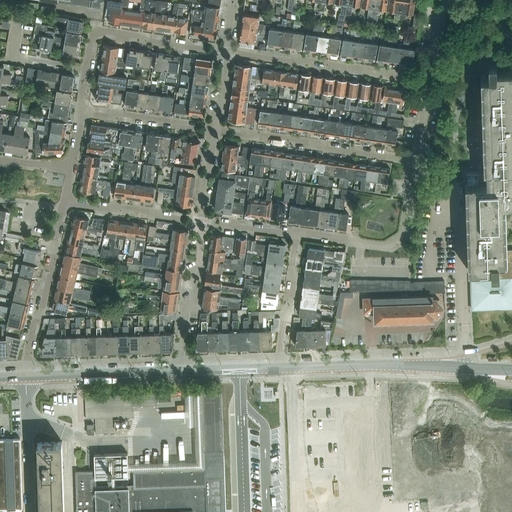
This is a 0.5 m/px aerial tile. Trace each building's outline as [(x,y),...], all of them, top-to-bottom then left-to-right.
[(107,0),(106,6),(111,7),(109,22),(119,23),(122,0),(107,0)] [(122,0),(119,23),(130,25),(133,10),(128,9),(129,0),(122,0)] [(140,0),(139,11),(133,10),(130,25),(142,27),(145,0),(140,0)] [(145,0),(142,27),(153,28),(155,13),(154,13),(150,12),(151,5),(155,6),(156,6),(157,1),(153,0),(145,0)] [(332,2),(332,0),(319,0),(318,11),(324,11),(325,1),(332,2)] [(334,0),(334,2),(342,4),(341,13),(339,14),(338,19),(344,20),(345,20),(345,14),(347,0),(334,0)] [(347,0),(345,14),(350,15),(352,5),(359,6),(359,0),(347,0)] [(362,0),(361,6),(368,7),(367,17),(372,18),(374,0),(362,0)] [(374,0),(372,18),(377,18),(379,9),(386,10),(387,0),(374,0)] [(394,21),(399,22),(401,0),(389,0),(388,10),(395,11),(394,21)] [(401,0),(399,22),(404,23),(406,13),(413,14),(414,0),(401,0)] [(155,13),(153,28),(163,30),(166,14),(160,14),(161,7),(167,8),(168,2),(157,1),(156,6),(155,6),(154,13),(155,13)] [(163,30),(174,32),(179,3),(174,3),(172,15),(166,14),(163,30)] [(174,32),(185,33),(186,33),(188,18),(182,17),(183,9),(185,9),(185,4),(179,3),(174,32)] [(220,8),(219,8),(203,5),(202,11),(191,9),(191,14),(192,14),(218,18),(220,8)] [(248,14),(243,13),(241,27),(263,31),(263,30),(264,25),(258,24),(259,16),(248,14)] [(412,27),(419,29),(421,15),(414,13),(412,27)] [(82,21),(83,18),(54,14),(53,20),(67,23),(66,29),(81,32),(83,21),(82,21)] [(192,14),(191,16),(191,19),(199,20),(199,21),(201,21),(200,26),(194,25),(194,26),(217,29),(218,18),(192,14)] [(283,17),(279,16),(277,16),(276,24),(277,24),(277,29),(269,28),(269,31),(268,37),(267,45),(279,47),(282,25),(283,18),(282,18),(283,17)] [(306,33),(303,50),(315,52),(320,22),(314,21),(312,34),(306,33)] [(320,22),(315,52),(326,54),(329,37),(328,37),(323,36),(324,27),(325,23),(320,22)] [(42,35),(40,44),(39,49),(43,50),(44,52),(48,53),(49,51),(51,51),(52,47),(52,45),(53,41),(54,36),(45,35),(47,25),(41,24),(35,23),(34,33),(42,35)] [(191,25),(189,33),(215,37),(217,29),(194,26),(194,25),(191,25)] [(282,25),(279,47),(290,48),(292,32),(292,31),(285,30),(286,25),(282,25)] [(301,50),(304,33),(297,32),(298,27),(293,26),(292,31),(292,32),(290,48),(301,50)] [(338,55),(340,38),(333,37),(334,32),(336,33),(336,31),(336,27),(330,26),(330,28),(328,37),(329,37),(326,54),(338,55)] [(269,31),(263,31),(241,27),(239,41),(247,42),(248,43),(248,42),(255,43),(256,38),(256,36),(268,37),(269,31)] [(350,40),(343,38),(341,51),(340,55),(351,57),(354,40),(356,30),(351,29),(350,34),(351,34),(350,40)] [(374,61),(375,56),(377,44),(370,42),(371,37),(372,30),(368,29),(367,37),(366,36),(365,42),(366,42),(363,59),(374,61)] [(361,31),(356,30),(354,40),(351,57),(363,59),(366,42),(365,42),(358,41),(359,35),(360,36),(361,31)] [(62,39),(63,38),(54,36),(53,41),(79,45),(80,41),(82,41),(82,36),(81,35),(81,34),(66,31),(65,40),(62,39)] [(381,33),(380,38),(387,39),(387,45),(379,44),(377,56),(376,61),(388,62),(393,33),(386,31),(386,34),(381,33)] [(397,41),(398,33),(393,33),(388,62),(399,64),(402,47),(396,46),(397,41)] [(411,66),(413,54),(415,49),(407,48),(409,35),(404,35),(402,47),(399,64),(411,66)] [(62,54),(75,56),(77,57),(77,55),(79,55),(80,51),(78,49),(79,45),(53,41),(52,45),(64,47),(63,49),(62,54)] [(128,49),(119,48),(119,47),(104,45),(104,47),(102,48),(101,51),(103,52),(102,58),(126,62),(127,56),(128,49)] [(127,56),(126,62),(125,67),(126,67),(126,64),(134,65),(134,67),(133,67),(132,76),(137,76),(140,50),(136,50),(135,50),(134,48),(131,48),(129,49),(128,49),(127,56)] [(142,66),(150,68),(152,57),(153,52),(151,52),(150,50),(147,50),(146,51),(144,51),(140,50),(137,76),(141,77),(142,68),(141,68),(142,66)] [(157,53),(156,58),(154,69),(162,70),(162,72),(160,73),(159,80),(165,81),(168,55),(157,53)] [(180,61),(180,56),(168,55),(165,81),(176,82),(180,61)] [(190,58),(189,58),(184,57),(183,62),(182,69),(194,71),(210,73),(211,70),(212,61),(196,59),(195,66),(189,65),(190,58)] [(125,67),(126,62),(102,58),(101,64),(99,64),(99,67),(100,69),(100,71),(115,73),(115,68),(116,66),(125,67)] [(234,76),(257,79),(260,79),(262,68),(257,68),(252,67),(242,65),(240,64),(238,65),(236,64),(234,76)] [(0,65),(0,77),(10,79),(11,74),(2,73),(4,66),(0,65)] [(469,185),(468,185),(468,186),(469,212),(471,271),(470,271),(470,272),(473,272),(473,278),(471,279),(473,310),(511,308),(511,236),(503,237),(502,205),(511,204),(511,72),(496,73),(496,66),(488,66),(489,79),(483,79),(481,79),(485,172),(487,172),(487,181),(487,184),(469,185)] [(38,69),(31,68),(28,67),(27,72),(25,81),(35,83),(38,69)] [(57,73),(50,72),(38,69),(35,83),(54,86),(57,73)] [(264,69),(263,74),(261,83),(269,84),(267,92),(272,93),(273,85),(275,70),(264,69)] [(275,70),(273,85),(280,86),(279,94),(283,95),(287,72),(275,70)] [(193,78),(187,77),(187,81),(193,82),(193,83),(209,85),(210,73),(194,71),(193,78)] [(289,93),(289,92),(290,87),(296,88),(298,74),(287,72),(283,95),(289,95),(289,93)] [(125,88),(127,77),(124,76),(99,73),(96,91),(96,92),(95,92),(94,97),(95,97),(95,98),(97,101),(98,101),(98,102),(103,102),(103,101),(104,102),(110,102),(113,103),(121,104),(121,99),(122,94),(117,93),(118,87),(125,88)] [(59,88),(67,89),(72,90),(73,84),(73,83),(75,82),(75,79),(74,77),(74,76),(62,74),(59,88)] [(308,90),(310,75),(309,75),(308,74),(306,74),(305,75),(300,74),(296,102),(308,103),(309,98),(302,97),(303,89),(308,90)] [(322,82),(322,77),(321,77),(320,76),(318,75),(317,76),(312,76),(310,90),(309,98),(308,103),(320,105),(321,101),(321,99),(314,98),(315,91),(320,91),(322,82)] [(233,87),(249,89),(250,82),(256,83),(257,79),(234,76),(233,87)] [(0,77),(0,88),(1,82),(9,83),(10,79),(0,77)] [(334,84),(334,79),(333,79),(332,78),(330,77),(329,78),(324,78),(321,99),(321,101),(320,105),(327,106),(328,103),(326,102),(328,93),(332,93),(334,84)] [(141,79),(133,78),(133,80),(129,79),(127,90),(127,89),(124,105),(130,105),(131,107),(134,107),(135,106),(136,106),(140,81),(141,79)] [(341,80),(336,79),(336,84),(332,107),(345,109),(345,103),(338,102),(339,94),(344,95),(347,81),(345,81),(345,79),(342,79),(341,80)] [(148,108),(150,93),(143,92),(145,82),(140,81),(136,106),(141,107),(142,109),(145,109),(147,108),(148,108)] [(356,111),(357,106),(350,105),(351,96),(357,97),(358,87),(359,82),(358,82),(357,81),(354,81),(353,82),(349,81),(348,86),(345,103),(345,109),(356,111)] [(150,93),(148,108),(153,109),(154,110),(157,111),(158,110),(160,110),(162,95),(155,94),(156,83),(152,82),(151,84),(150,93)] [(370,89),(371,84),(369,84),(368,83),(366,82),(365,83),(361,83),(360,88),(357,106),(356,111),(368,112),(368,108),(362,107),(363,98),(368,99),(370,89)] [(192,89),(186,88),(185,93),(191,94),(207,96),(207,93),(208,93),(209,85),(193,83),(192,89)] [(379,114),(379,110),(382,91),(383,86),(378,85),(377,84),(375,84),(374,85),(372,84),(370,99),(375,100),(374,108),(368,107),(368,108),(368,112),(379,114)] [(172,112),(172,107),(174,97),(166,95),(167,89),(172,89),(173,86),(164,85),(162,95),(160,110),(165,111),(166,112),(169,113),(170,111),(172,112)] [(387,111),(379,110),(379,114),(391,116),(391,112),(392,108),(395,88),(390,87),(389,86),(387,86),(386,87),(384,86),(384,91),(382,100),(389,101),(387,111)] [(253,101),(254,96),(248,95),(249,89),(233,87),(231,98),(247,100),(248,100),(253,101)] [(397,103),(403,104),(406,90),(405,90),(404,88),(402,88),(400,89),(395,88),(392,108),(391,112),(396,112),(397,103)] [(55,101),(70,104),(70,99),(72,98),(72,95),(71,94),(72,92),(57,90),(56,96),(49,94),(48,100),(55,101)] [(190,101),(184,100),(183,105),(189,106),(205,108),(207,96),(191,94),(190,101)] [(231,98),(229,109),(255,113),(256,108),(247,106),(247,100),(231,98)] [(43,99),(42,105),(50,107),(48,117),(53,118),(62,120),(67,121),(68,116),(68,115),(68,114),(70,113),(70,110),(69,109),(69,107),(70,104),(55,101),(48,100),(43,99)] [(179,104),(175,103),(174,112),(204,116),(205,108),(189,106),(183,105),(179,104)] [(266,110),(260,109),(258,124),(269,126),(272,104),(267,103),(266,110)] [(276,104),(272,104),(269,126),(279,127),(281,112),(275,111),(276,104)] [(288,106),(287,113),(281,112),(279,127),(290,129),(293,107),(288,106)] [(297,114),(298,108),(293,107),(290,129),(300,131),(303,115),(302,115),(297,114)] [(234,121),(243,122),(244,122),(247,123),(254,124),(254,119),(255,113),(229,109),(229,114),(228,120),(230,120),(232,121),(234,121)] [(311,132),(314,111),(309,110),(308,116),(303,115),(300,131),(311,132)] [(314,111),(311,132),(321,134),(323,119),(317,118),(319,111),(314,111)] [(21,112),(19,120),(29,122),(30,120),(30,114),(31,114),(21,112)] [(335,113),(330,112),(329,119),(323,119),(321,134),(332,135),(335,113)] [(350,122),(344,121),(342,137),(353,138),(356,112),(351,112),(350,122)] [(362,118),(363,113),(356,112),(353,138),(363,140),(365,125),(359,124),(360,118),(362,118)] [(344,121),(339,121),(340,113),(335,113),(332,135),(342,137),(344,121)] [(374,142),(378,116),(373,115),(371,126),(365,125),(363,140),(374,142)] [(374,142),(384,143),(386,128),(381,127),(382,121),(383,116),(378,116),(374,142)] [(404,120),(388,117),(387,125),(386,128),(384,143),(395,145),(396,140),(398,130),(392,129),(392,126),(403,128),(404,120)] [(40,129),(37,129),(65,133),(66,129),(67,128),(67,126),(66,124),(67,122),(46,119),(45,125),(41,125),(41,124),(40,124),(40,129)] [(118,128),(114,128),(107,127),(107,126),(91,124),(90,132),(89,138),(105,141),(105,140),(116,142),(118,128)] [(8,134),(5,150),(16,152),(20,127),(15,126),(14,135),(8,134)] [(20,127),(16,152),(27,153),(30,137),(23,136),(24,128),(20,127)] [(120,128),(120,133),(118,143),(125,144),(124,152),(122,153),(121,159),(128,160),(129,153),(132,130),(120,128)] [(37,129),(35,129),(35,142),(40,143),(40,134),(50,135),(48,142),(49,143),(63,143),(63,142),(65,141),(65,138),(64,137),(65,133),(37,129)] [(141,146),(143,137),(143,132),(132,130),(129,153),(133,153),(134,145),(141,146)] [(147,132),(147,137),(145,148),(152,149),(151,157),(149,157),(148,163),(155,163),(159,134),(155,134),(156,134),(154,133),(153,132),(150,131),(149,133),(147,132)] [(155,163),(162,164),(163,159),(161,158),(162,150),(169,152),(171,136),(169,136),(168,134),(166,134),(164,135),(163,135),(159,134),(155,163)] [(172,145),(171,148),(176,149),(178,149),(178,146),(180,137),(173,136),(172,145)] [(87,149),(87,150),(90,151),(90,155),(101,157),(101,156),(113,158),(114,158),(116,142),(105,140),(105,141),(89,138),(88,143),(88,142),(88,144),(86,145),(86,147),(87,149)] [(194,140),(184,138),(183,147),(178,146),(178,149),(197,152),(198,147),(200,147),(200,143),(199,142),(199,140),(194,140)] [(35,153),(43,153),(62,152),(63,143),(49,143),(48,142),(40,143),(35,142),(35,153)] [(248,160),(249,148),(243,147),(242,155),(238,155),(239,146),(224,144),(222,157),(248,160)] [(251,148),(251,153),(250,162),(256,163),(254,175),(258,176),(262,150),(251,148)] [(178,149),(176,149),(176,152),(182,153),(181,162),(196,164),(196,162),(198,162),(198,157),(197,157),(197,152),(178,149)] [(262,150),(258,176),(263,176),(265,164),(271,165),(273,151),(262,150)] [(280,179),(283,153),(273,151),(271,165),(277,166),(276,174),(275,178),(280,179)] [(285,179),(287,167),(292,168),(294,154),(283,153),(280,179),(285,179)] [(101,160),(101,156),(101,157),(90,155),(86,154),(86,155),(85,156),(84,159),(85,160),(84,163),(109,168),(110,162),(101,160)] [(301,181),(305,156),(294,154),(292,168),(298,169),(296,181),(301,181)] [(305,182),(307,171),(313,171),(315,157),(305,156),(301,181),(305,182)] [(222,157),(221,169),(222,170),(226,170),(235,171),(237,163),(243,164),(247,164),(248,160),(222,157)] [(322,184),(326,159),(315,157),(313,171),(319,172),(318,184),(322,184)] [(334,175),(336,161),(326,159),(322,184),(327,185),(329,174),(334,175)] [(343,187),(347,162),(336,161),(334,175),(341,176),(339,187),(343,187)] [(114,191),(114,196),(115,196),(116,197),(118,198),(119,197),(124,197),(129,162),(125,162),(122,182),(116,181),(114,191)] [(129,183),(131,170),(137,170),(138,164),(132,163),(129,162),(124,197),(128,198),(129,199),(133,200),(135,184),(129,183)] [(355,178),(357,164),(347,162),(343,187),(348,188),(349,177),(355,178)] [(99,170),(109,172),(109,168),(84,163),(84,167),(83,168),(82,173),(98,175),(99,170)] [(144,164),(142,174),(141,184),(135,184),(133,200),(138,200),(139,200),(143,200),(146,175),(148,165),(144,164)] [(368,165),(357,164),(355,178),(362,179),(360,190),(364,191),(368,165)] [(153,202),(155,186),(150,186),(152,172),(151,172),(152,165),(148,165),(146,175),(143,200),(147,201),(148,202),(150,202),(151,201),(153,202)] [(368,165),(364,191),(368,191),(370,180),(376,181),(379,167),(368,165)] [(196,169),(174,166),(172,182),(178,183),(194,185),(196,175),(196,169)] [(390,168),(389,168),(379,167),(376,181),(374,192),(379,193),(380,188),(380,182),(382,182),(387,183),(390,168)] [(98,175),(82,173),(81,177),(82,178),(81,182),(106,186),(107,182),(97,180),(98,175)] [(235,186),(246,188),(248,188),(249,183),(250,176),(245,175),(227,173),(222,173),(221,179),(219,178),(218,189),(235,192),(235,191),(235,186)] [(250,176),(249,183),(256,184),(262,184),(263,178),(257,177),(255,177),(250,176)] [(274,189),(276,180),(269,179),(266,198),(260,198),(257,216),(259,216),(260,217),(263,218),(264,217),(268,217),(272,188),(274,189)] [(96,188),(105,190),(106,186),(81,182),(80,186),(79,187),(79,189),(80,190),(79,191),(84,192),(95,194),(96,188)] [(194,185),(178,183),(177,190),(159,187),(158,191),(164,192),(169,193),(193,196),(194,185)] [(256,216),(257,216),(260,198),(254,197),(256,184),(249,183),(248,188),(245,209),(244,214),(245,214),(246,214),(251,215),(252,216),(255,217),(256,216)] [(437,186),(423,186),(423,195),(438,195),(437,186)] [(235,192),(218,189),(216,199),(232,202),(232,201),(233,197),(240,198),(245,198),(245,193),(235,191),(235,192)] [(341,189),(340,198),(345,198),(345,200),(349,200),(350,200),(356,201),(357,193),(357,191),(350,190),(341,189)] [(283,219),(286,220),(290,192),(285,192),(283,201),(279,200),(279,203),(273,202),(271,213),(271,218),(283,220),(283,219)] [(295,220),(298,221),(302,193),(297,192),(295,206),(290,205),(288,220),(289,220),(289,221),(295,222),(295,220)] [(193,196),(169,193),(169,196),(176,197),(175,205),(191,207),(193,196)] [(306,193),(302,193),(298,221),(301,221),(301,223),(308,224),(310,208),(304,207),(306,193)] [(314,223),(317,224),(321,195),(317,195),(315,208),(310,208),(308,224),(314,225),(314,223)] [(324,210),(326,196),(321,195),(317,224),(320,224),(320,226),(327,227),(329,210),(324,210)] [(336,197),(334,211),(329,210),(327,227),(333,227),(333,226),(336,226),(340,198),(336,197)] [(346,228),(348,214),(343,213),(345,200),(345,198),(340,198),(336,226),(340,227),(339,228),(345,229),(346,228)] [(215,210),(225,212),(226,213),(229,213),(230,212),(242,214),(243,209),(244,203),(240,202),(232,201),(232,202),(216,199),(215,210)] [(87,225),(88,224),(89,219),(74,216),(74,217),(73,217),(72,220),(73,221),(72,225),(96,231),(101,232),(104,220),(97,219),(95,226),(87,225)] [(101,248),(100,255),(101,257),(109,258),(113,258),(118,221),(114,221),(113,220),(110,219),(109,220),(108,220),(107,225),(106,235),(112,236),(110,250),(101,248)] [(118,221),(113,258),(117,259),(120,237),(125,238),(128,222),(123,221),(122,222),(119,222),(118,221)] [(131,239),(130,248),(134,249),(137,224),(133,223),(132,222),(128,222),(125,238),(131,239)] [(137,224),(134,249),(139,250),(143,250),(145,240),(147,225),(146,225),(145,224),(142,224),(141,225),(137,224)] [(70,229),(69,234),(84,238),(85,233),(90,234),(90,233),(95,234),(96,231),(72,225),(71,229),(70,229)] [(188,231),(173,229),(172,234),(156,232),(156,226),(149,225),(148,230),(148,236),(154,236),(161,237),(186,241),(188,231)] [(6,235),(5,239),(19,242),(20,238),(23,239),(24,236),(7,232),(6,235)] [(234,237),(226,236),(223,236),(218,235),(217,234),(214,233),(213,234),(211,234),(209,249),(226,252),(226,251),(232,252),(234,242),(234,237)] [(68,239),(67,243),(92,249),(93,245),(83,243),(84,238),(69,234),(68,238),(68,239)] [(186,241),(161,237),(160,241),(172,243),(171,249),(185,251),(186,241)] [(245,254),(246,244),(247,239),(245,239),(244,237),(241,237),(240,238),(236,238),(236,243),(234,252),(235,252),(235,253),(240,253),(239,260),(233,259),(231,259),(231,263),(243,264),(245,254)] [(41,256),(40,255),(41,251),(41,250),(37,249),(38,243),(23,239),(20,238),(19,242),(17,249),(25,251),(23,258),(24,258),(36,261),(38,262),(39,260),(40,259),(41,256)] [(255,243),(254,250),(283,254),(283,251),(285,251),(286,245),(285,245),(285,244),(275,243),(275,242),(269,241),(269,242),(269,245),(255,243)] [(66,252),(65,253),(80,256),(81,251),(97,255),(98,251),(92,249),(67,243),(67,247),(66,248),(65,250),(66,252)] [(343,258),(344,253),(334,251),(333,256),(324,255),(324,250),(324,249),(318,248),(318,249),(309,248),(308,248),(307,254),(309,254),(308,257),(343,262),(343,258)] [(158,253),(158,256),(158,257),(183,260),(185,251),(171,249),(170,254),(158,253)] [(208,260),(231,263),(231,259),(225,258),(226,252),(209,249),(208,260)] [(254,250),(253,254),(267,256),(266,261),(283,264),(284,257),(282,257),(283,254),(254,250)] [(64,259),(63,264),(97,271),(98,267),(79,262),(80,256),(65,253),(65,254),(64,255),(63,258),(64,259)] [(143,254),(141,264),(157,267),(157,264),(161,264),(162,261),(168,262),(167,268),(182,270),(183,260),(158,257),(158,256),(145,254),(143,254)] [(333,265),(332,271),(336,271),(341,272),(343,262),(308,257),(308,261),(306,260),(305,267),(322,269),(323,264),(333,265)] [(20,273),(35,277),(35,275),(36,274),(37,271),(36,270),(37,266),(32,265),(33,262),(35,263),(36,261),(24,258),(23,262),(22,262),(22,264),(16,263),(14,271),(20,272),(20,273)] [(229,267),(237,268),(236,276),(241,277),(242,269),(243,264),(231,263),(208,260),(206,270),(211,270),(223,272),(224,267),(229,268),(229,267)] [(283,264),(266,261),(266,266),(252,264),(245,263),(245,268),(280,273),(280,270),(282,270),(283,264)] [(61,273),(60,275),(75,278),(77,272),(96,276),(97,271),(63,264),(62,268),(61,269),(60,272),(61,273)] [(121,264),(120,273),(128,273),(129,265),(121,264)] [(306,274),(305,277),(334,281),(335,276),(321,274),(322,269),(305,267),(304,273),(306,274)] [(182,270),(167,268),(166,268),(165,273),(145,271),(144,275),(155,276),(181,280),(182,270)] [(280,273),(245,268),(244,271),(250,272),(250,273),(264,275),(263,281),(280,283),(281,276),(280,276),(280,273)] [(221,274),(206,272),(204,285),(219,287),(221,274)] [(34,279),(19,275),(17,282),(0,277),(0,283),(31,290),(33,286),(34,285),(34,282),(34,280),(34,279)] [(144,275),(144,281),(164,283),(163,287),(163,288),(174,290),(179,290),(181,280),(155,276),(144,275)] [(75,280),(60,277),(59,279),(58,279),(58,282),(58,283),(57,288),(86,295),(87,290),(73,286),(75,280)] [(319,288),(320,283),(334,285),(334,281),(305,277),(305,280),(303,280),(302,286),(319,288)] [(280,283),(263,281),(263,285),(249,283),(250,278),(245,278),(244,288),(277,292),(278,289),(279,289),(280,283)] [(424,292),(424,281),(414,282),(414,292),(424,292)] [(434,292),(434,281),(424,281),(424,292),(434,292)] [(434,281),(434,292),(444,292),(444,281),(434,281)] [(0,287),(15,291),(14,294),(13,298),(29,302),(29,301),(30,300),(31,297),(30,295),(31,290),(0,283),(0,287)] [(234,295),(234,292),(243,293),(244,288),(222,285),(221,289),(228,290),(227,294),(234,295)] [(303,293),(303,296),(332,300),(332,295),(319,293),(319,288),(302,286),(301,293),(303,293)] [(221,290),(209,288),(204,287),(202,298),(240,303),(240,302),(239,302),(239,299),(220,296),(221,290)] [(86,295),(57,288),(56,293),(55,294),(54,296),(55,297),(54,299),(69,303),(69,302),(71,296),(88,300),(89,295),(86,295)] [(271,301),(276,302),(277,302),(278,302),(278,296),(277,295),(277,292),(244,288),(243,293),(243,297),(247,298),(248,294),(248,293),(261,295),(261,300),(271,301)] [(174,291),(163,290),(162,296),(147,295),(146,299),(151,299),(151,298),(177,302),(179,292),(174,291)] [(337,301),(335,300),(332,300),(303,296),(302,299),(301,299),(300,305),(316,308),(317,302),(336,305),(337,301)] [(375,321),(431,319),(432,319),(432,316),(437,316),(442,308),(436,300),(433,300),(433,299),(431,299),(431,297),(364,299),(364,312),(375,312),(375,321)] [(161,304),(160,311),(167,312),(176,312),(177,302),(151,298),(151,299),(146,299),(151,300),(151,302),(161,304)] [(201,308),(206,308),(209,309),(218,308),(219,304),(228,305),(228,308),(239,308),(240,303),(202,298),(201,308)] [(57,311),(66,313),(68,306),(74,307),(74,309),(85,311),(87,306),(69,302),(69,303),(54,299),(53,303),(53,304),(52,307),(52,308),(52,310),(57,311)] [(11,307),(9,307),(0,304),(0,309),(25,316),(26,311),(28,310),(28,307),(28,306),(28,304),(13,300),(11,307)] [(276,302),(271,301),(261,300),(260,308),(275,308),(276,302)] [(112,310),(112,313),(124,313),(124,301),(113,301),(113,310),(112,310)] [(299,315),(305,316),(321,318),(322,313),(316,312),(316,308),(300,305),(299,312),(300,312),(300,315),(299,315)] [(0,314),(9,316),(8,319),(7,324),(23,327),(23,326),(24,325),(25,322),(24,320),(25,316),(0,309),(0,314)] [(275,311),(258,311),(259,314),(259,320),(260,348),(260,347),(262,347),(262,348),(263,348),(263,347),(270,347),(271,347),(271,337),(272,337),(272,331),(271,331),(271,330),(266,330),(263,330),(263,317),(274,317),(274,316),(275,311)] [(217,312),(211,312),(212,331),(207,332),(208,349),(216,349),(216,348),(218,348),(218,349),(217,331),(217,312)] [(237,312),(232,312),(233,331),(228,331),(228,349),(236,348),(238,347),(238,348),(239,348),(238,331),(237,312)] [(197,332),(197,338),(197,342),(196,342),(196,349),(197,349),(204,349),(205,349),(207,348),(207,349),(208,349),(207,332),(207,320),(206,320),(206,313),(200,313),(199,323),(201,323),(202,332),(197,332)] [(176,314),(159,314),(159,325),(164,325),(164,319),(175,319),(176,314)] [(61,317),(55,318),(55,323),(61,323),(61,328),(65,327),(65,317),(61,317)] [(302,325),(301,330),(297,330),(297,331),(296,331),(295,337),(296,337),(295,346),(297,346),(297,347),(303,346),(303,345),(307,345),(307,330),(308,318),(299,317),(298,324),(302,325)] [(44,344),(43,346),(44,354),(46,354),(47,355),(50,355),(51,354),(55,354),(56,353),(55,336),(55,323),(55,318),(50,318),(49,324),(46,337),(45,337),(45,339),(44,340),(43,342),(44,343),(44,344)] [(278,331),(280,318),(273,318),(274,325),(271,325),(271,331),(278,331)] [(307,330),(307,345),(309,345),(309,346),(317,346),(317,330),(310,330),(312,319),(308,318),(307,330)] [(249,348),(249,330),(248,330),(248,319),(243,320),(243,331),(238,331),(239,348),(247,348),(247,347),(249,347),(249,348)] [(222,331),(217,331),(218,349),(226,349),(226,348),(228,348),(228,349),(228,331),(227,320),(222,320),(222,331)] [(254,330),(249,330),(249,348),(257,348),(257,347),(259,347),(259,348),(260,348),(259,320),(254,320),(254,330)] [(326,345),(326,344),(329,344),(333,322),(320,320),(320,323),(321,330),(317,330),(317,346),(322,346),(322,344),(325,344),(325,345),(326,345)] [(20,338),(20,336),(21,336),(22,329),(17,328),(7,325),(6,327),(7,355),(9,355),(9,357),(14,356),(14,355),(16,355),(20,338)] [(129,334),(128,334),(129,351),(130,351),(132,352),(134,352),(135,351),(139,351),(139,325),(135,326),(135,334),(129,334)] [(143,325),(139,325),(139,351),(143,351),(144,352),(147,352),(148,351),(150,350),(149,334),(143,334),(143,325)] [(153,325),(149,325),(149,334),(150,350),(154,350),(155,351),(158,351),(159,350),(160,350),(160,333),(154,334),(153,325)] [(164,325),(159,325),(160,333),(160,350),(164,350),(165,351),(168,351),(169,350),(170,350),(171,350),(173,333),(172,333),(164,333),(164,325)] [(108,335),(107,335),(108,352),(110,352),(111,353),(114,353),(115,351),(118,351),(118,334),(118,326),(114,326),(114,335),(108,335)] [(122,334),(118,334),(118,351),(120,351),(121,352),(124,352),(125,351),(129,351),(128,334),(129,334),(128,326),(123,326),(122,326),(122,334)] [(61,336),(55,336),(56,353),(57,353),(58,355),(61,354),(62,353),(66,353),(66,336),(65,327),(61,328),(61,336)] [(72,336),(66,336),(66,353),(68,353),(69,354),(72,354),(73,353),(77,353),(76,327),(72,327),(72,336)] [(80,327),(76,327),(77,353),(80,353),(82,354),(84,353),(85,352),(87,352),(87,353),(87,335),(80,336),(80,327)] [(91,327),(86,327),(87,335),(87,353),(91,352),(92,353),(95,353),(96,352),(97,352),(97,335),(91,335),(91,327)] [(101,327),(96,327),(97,335),(97,352),(100,352),(101,352),(102,353),(105,353),(106,352),(108,352),(107,335),(101,335),(101,327)] [(225,511),(224,454),(222,392),(201,393),(204,470),(192,470),(191,468),(135,470),(133,472),(134,487),(96,488),(95,477),(128,476),(127,453),(94,454),(95,470),(85,471),(75,471),(76,511),(63,511),(62,471),(58,472),(58,461),(62,461),(61,442),(62,442),(62,441),(37,442),(38,467),(37,470),(38,470),(38,473),(39,479),(40,503),(37,503),(37,511),(0,511),(0,508),(22,508),(20,439),(0,439),(0,511),(225,511)] [(134,417),(134,403),(133,395),(99,396),(85,396),(85,418),(95,418),(95,433),(114,432),(114,417),(134,417)] [(281,430),(281,410),(270,410),(270,429),(281,430)]
